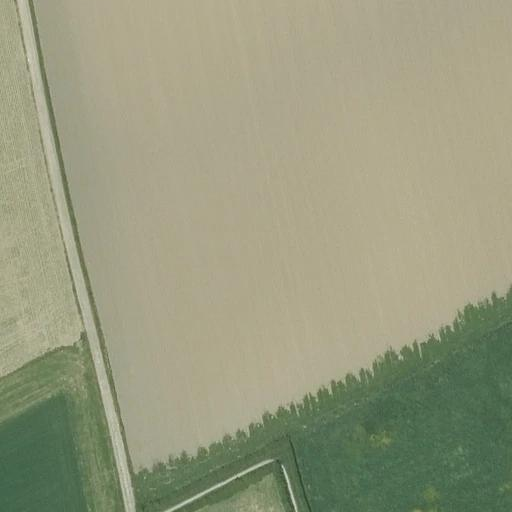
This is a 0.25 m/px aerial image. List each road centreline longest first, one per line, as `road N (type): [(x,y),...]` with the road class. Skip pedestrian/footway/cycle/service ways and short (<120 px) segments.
road 1 (track): [(130,511),(23,0)]
road 2 (track): [(168,511),(266,463),(282,468),(296,511)]
